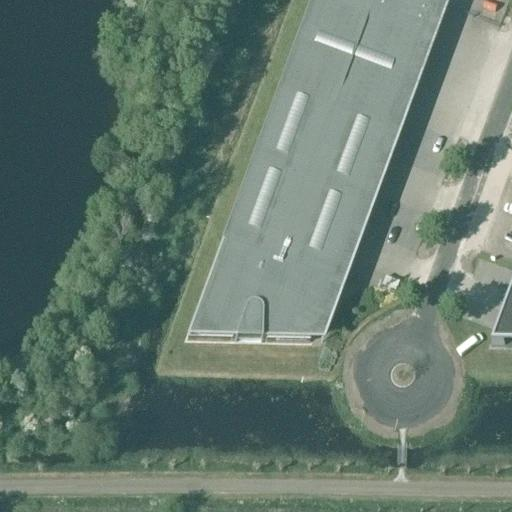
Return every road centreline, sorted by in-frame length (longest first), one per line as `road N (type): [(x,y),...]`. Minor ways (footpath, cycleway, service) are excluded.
road 1 (unclassified): [(511,492),(0,488)]
road 2 (unclassified): [(511,81),(415,343)]
road 3 (unclassified): [(415,343),(380,349),(368,369),(380,403),(415,409)]
